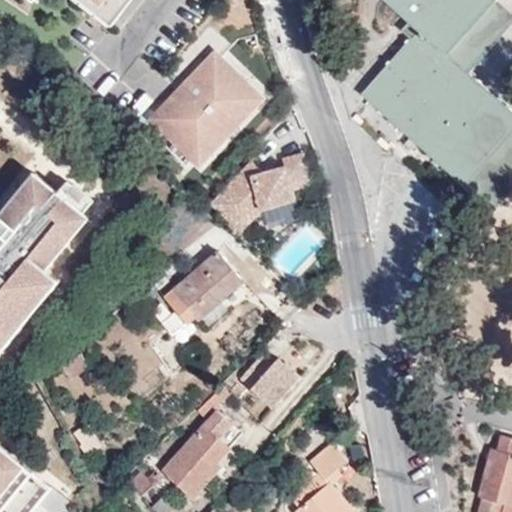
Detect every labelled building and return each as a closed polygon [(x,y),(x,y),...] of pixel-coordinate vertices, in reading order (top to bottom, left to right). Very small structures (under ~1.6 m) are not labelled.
[(30,0),(32,1),(33,0),(80,0),(113,25),(132,0),(30,0)] [(387,0),(412,23),(421,31),(414,39),(364,95),(497,210),(511,193),(511,109),(471,73),(450,56),(499,1),(499,0),(387,0)] [(511,26),(511,12),(499,1),(450,56),(471,73),(511,26)] [(421,31),(412,23),(405,31),(414,39),(421,31)] [(216,49),(150,118),(164,132),(194,160),(201,167),(242,123),(236,117),(247,106),(253,112),(267,97),(245,77),(241,81),(213,55),(217,51),(223,57),(224,56),(216,49)] [(286,166),(264,172),(252,161),(213,204),(243,231),(263,209),(297,199),(294,189),(313,184),(304,153),(284,158),(286,166)] [(0,449),(0,355),(60,283),(46,271),(89,220),(36,175),(0,218),(0,511),(31,511),(50,491),(0,449)] [(190,322),(199,315),(219,297),(223,300),(245,280),(220,251),(177,288),(170,280),(161,288),(158,285),(142,299),(175,335),(190,321),(190,322)] [(202,318),(223,300),(219,297),(199,315),(202,318)] [(263,347),(276,360),(295,342),(284,330),(263,347)] [(62,368),(71,381),(90,365),(81,354),(62,368)] [(255,358),(234,377),(241,384),(262,364),(255,358)] [(241,384),(234,377),(200,410),(207,417),(241,384)] [(214,469),(218,464),(231,449),(220,439),(233,424),(218,411),(164,471),(194,497),(217,471),(214,469)] [(80,443),(87,455),(94,452),(103,447),(94,434),(80,443)] [(511,504),(511,436),(504,435),(501,449),(494,448),(481,496),(486,497),(482,511),(505,511),(508,503),(511,504)] [(311,463),(321,475),(325,480),(335,472),(347,461),(333,444),(311,463)] [(94,452),(87,455),(81,458),(91,475),(103,469),(94,452)] [(321,475),(310,484),(319,494),(330,485),(339,476),(335,472),(325,480),(321,475)] [(319,494),(310,484),(293,499),(301,509),(297,511),(352,511),(353,511),(330,485),(319,494)] [(143,495),(152,507),(162,498),(163,496),(155,486),(143,495)] [(162,498),(152,507),(157,511),(167,511),(172,507),(162,498)]
